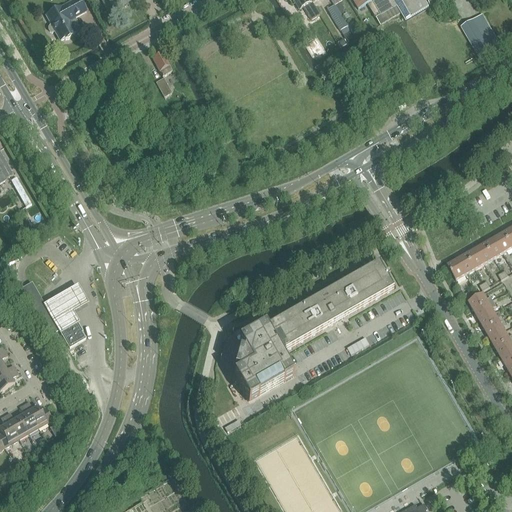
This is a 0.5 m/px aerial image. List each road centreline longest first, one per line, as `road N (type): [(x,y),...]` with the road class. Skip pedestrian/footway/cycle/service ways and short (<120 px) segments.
road 1 (secondary): [(112,262),(121,342),(112,411),(89,463),(49,511)]
road 2 (tertiary): [(349,156),(289,190),(118,253)]
road 3 (secondary): [(67,511),(103,469),(133,413),(143,368),(140,301)]
road 4 (tertiary): [(159,255),(269,217),(352,174)]
road 5 (residential): [(411,259),(511,425)]
road 6 (secondary): [(16,110),(112,262)]
road 7 (unclassified): [(58,87),(213,0)]
road 8 (secondary): [(118,253),(29,102)]
road 9 (tertiary): [(500,72),(349,156)]
road 10 (tertiary): [(379,159),(452,115),(500,72)]
